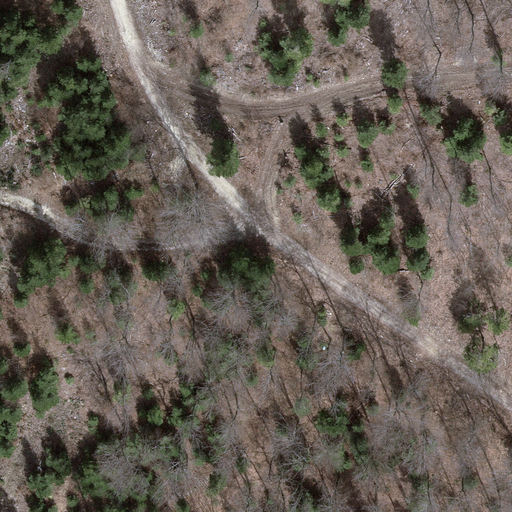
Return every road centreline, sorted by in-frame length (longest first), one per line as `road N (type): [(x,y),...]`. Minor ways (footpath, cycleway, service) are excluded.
road 1 (track): [(141,82),(258,106),(415,77),(511,69)]
road 2 (track): [(511,403),(268,234)]
road 3 (track): [(268,234),(115,242),(0,197)]
